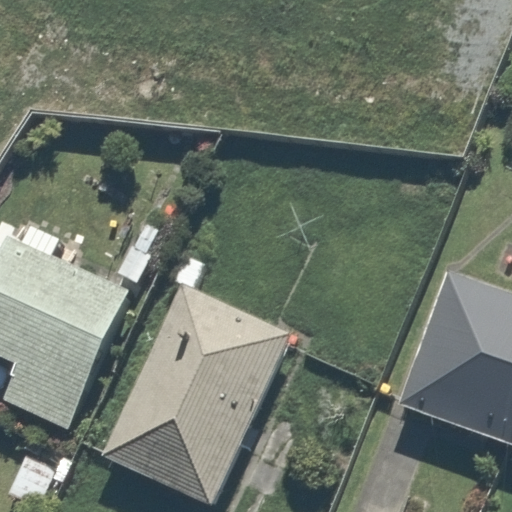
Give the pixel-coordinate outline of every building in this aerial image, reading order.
[(184,77),(315,83),(318,18),(300,17),(300,0),(189,0),(189,4),(177,3),(174,52),(186,53),(184,77)] [(430,74),(432,39),(380,35),(377,70),(335,67),(330,146),(462,155),(468,76),(430,74)] [(56,254),(64,235),(31,222),(23,240),(6,233),(0,247),(0,365),(15,372),(1,405),(70,434),(132,286),(56,254)] [(511,301),(447,279),(400,412),(511,451),(511,301)] [(169,301),(102,461),(209,507),(284,328),(177,283),(169,301)] [(43,511),(64,468),(27,450),(4,498),(31,511),(43,511)]
